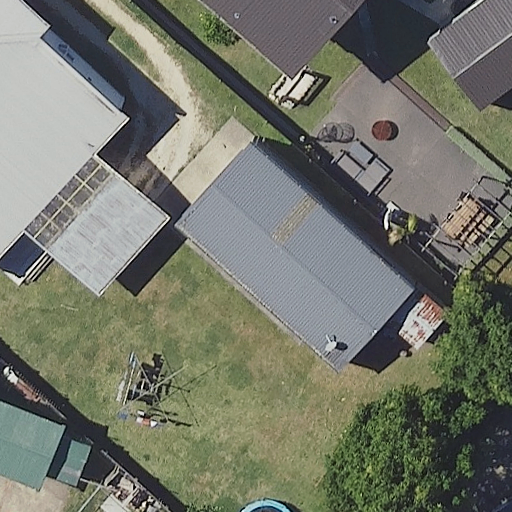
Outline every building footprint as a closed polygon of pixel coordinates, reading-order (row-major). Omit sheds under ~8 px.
[(36,0),(0,0),(0,235),(21,213),(92,134),(121,104),(24,14),(36,0)] [(231,0),(275,37),(306,0),(231,0)] [(511,62),(511,0),(452,0),(422,20),(470,91),(511,62)] [(408,268),(241,123),(169,204),(337,350),(408,268)] [(164,199),(92,134),(21,213),(93,278),(164,199)] [(7,271),(0,277),(0,368),(14,383),(67,330),(7,271)] [(0,454),(37,467),(59,405),(0,384),(0,454)] [(511,466),(503,473),(511,486),(511,466)] [(444,511),(422,484),(388,511),(444,511)]
